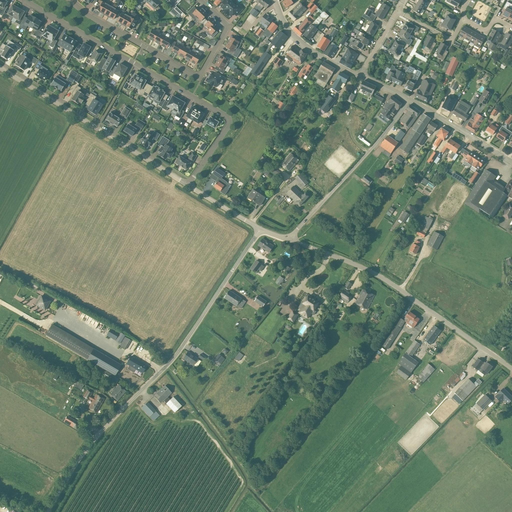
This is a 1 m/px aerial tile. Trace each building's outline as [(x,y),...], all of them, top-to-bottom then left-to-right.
[(145,0),(145,1),(157,12),(160,9),(157,6),(160,2),(157,0),(145,0)] [(171,7),(183,18),(185,16),(175,6),(177,4),(176,2),(177,0),(168,0),(173,5),(171,7)] [(223,10),(226,13),(234,4),(232,2),(233,1),(232,0),(224,0),(223,1),(226,4),(222,8),(223,10)] [(264,0),(255,0),(258,2),(254,7),(257,9),(264,0)] [(271,3),(267,0),(264,0),(257,9),(260,11),(264,7),(266,9),(271,3)] [(286,0),(283,3),(287,8),(293,3),(292,1),(292,0),(286,0)] [(419,0),(416,5),(423,9),(426,3),(420,0),(419,0)] [(94,9),(99,12),(104,4),(99,1),(94,9)] [(503,16),(508,19),(511,11),(511,4),(507,2),(504,7),(507,9),(503,16)] [(288,15),(295,21),(298,18),(306,9),(300,3),(293,10),(292,11),(291,11),(288,15)] [(99,12),(104,14),(108,6),(104,4),(99,12)] [(229,15),(231,16),(234,12),(237,15),(243,9),(237,4),(236,6),(234,4),(226,13),(229,16),(229,15)] [(375,16),(382,20),(385,15),(388,9),(386,7),(387,6),(382,4),(375,16)] [(9,16),(13,18),(18,9),(12,5),(7,14),(4,12),(1,18),(4,19),(5,18),(7,19),(9,16)] [(309,11),(312,14),(318,8),(315,5),(309,11)] [(413,11),(419,15),(423,9),(416,5),(413,11)] [(104,14),(108,17),(113,9),(108,6),(104,14)] [(195,19),(203,11),(199,7),(196,9),(194,7),(188,14),(194,20),(195,19)] [(15,22),(20,25),(23,19),(21,17),(24,12),(18,9),(13,18),(16,20),(15,22)] [(108,17),(113,20),(117,12),(113,9),(108,17)] [(365,15),(370,17),(373,11),(368,9),(365,15)] [(195,19),(201,25),(206,20),(204,18),(207,14),(203,11),(195,19)] [(444,21),(453,26),(456,20),(450,17),(452,14),(446,11),(443,16),(446,18),(444,21)] [(117,22),(122,24),(126,16),(121,14),(117,22)] [(255,34),(260,38),(273,19),(266,14),(261,20),(263,21),(261,24),(265,26),(262,30),(260,28),(255,34)] [(319,28),(317,27),(325,18),(321,15),(314,23),(311,26),(304,35),(310,40),(315,33),(317,35),(321,30),(319,28)] [(27,26),(30,28),(35,19),(32,17),(29,16),(25,22),(22,21),(19,27),(24,30),(27,26)] [(122,24),(126,27),(131,19),(126,16),(122,24)] [(293,30),(300,36),(312,23),(311,22),(314,19),(310,16),(307,19),(307,18),(299,27),(297,26),(293,30)] [(213,24),(215,22),(211,18),(208,22),(206,20),(201,25),(207,30),(207,31),(213,24)] [(30,34),(36,37),(40,30),(37,29),(41,22),(38,21),(38,20),(35,19),(30,28),(33,29),(30,34)] [(126,27),(131,30),(135,22),(131,19),(126,27)] [(444,28),(450,31),(453,26),(444,21),(443,24),(440,23),(437,28),(442,31),(444,28)] [(366,32),(373,36),(378,27),(371,22),(369,25),(370,26),(366,32)] [(278,27),(273,23),(268,29),(267,29),(263,34),(269,39),(273,33),(278,27)] [(210,36),(212,38),(217,33),(215,30),(217,28),(213,24),(207,31),(207,30),(206,32),(206,34),(209,36),(210,36)] [(42,36),(47,39),(52,28),(51,28),(51,27),(49,26),(47,25),(43,33),(39,31),(35,38),(39,40),(42,36)] [(405,25),(402,30),(410,35),(412,32),(414,33),(416,31),(417,32),(419,28),(413,25),(411,28),(405,25)] [(459,36),(464,39),(469,30),(464,26),(459,36)] [(54,29),(52,28),(47,39),(51,42),(49,46),(53,48),(54,45),(57,41),(53,39),(58,31),(56,31),(56,30),(55,29),(54,29)] [(147,38),(154,41),(158,33),(160,31),(157,29),(155,31),(152,29),(147,38)] [(404,39),(403,42),(408,45),(409,46),(412,40),(408,38),(410,35),(402,30),(399,36),(404,39)] [(464,39),(469,42),(475,32),(469,30),(464,39)] [(490,50),(493,51),(499,40),(496,38),(499,34),(497,33),(497,31),(495,30),(494,31),(493,30),(488,40),(491,43),(489,47),(490,50)] [(271,43),(279,49),(288,37),(280,31),(271,43)] [(154,41),(160,45),(164,36),(165,37),(166,34),(163,32),(161,35),(158,33),(154,41)] [(365,45),(367,46),(370,41),(366,39),(368,36),(360,32),(357,36),(360,38),(358,41),(365,45)] [(469,42),(474,45),(480,35),(475,32),(469,42)] [(317,47),(324,52),(330,41),(331,42),(335,36),(331,33),(327,39),(323,37),(317,47)] [(167,34),(166,34),(165,37),(164,36),(160,45),(166,48),(172,38),(169,36),(169,35),(167,34)] [(501,44),(508,48),(511,40),(511,37),(506,34),(501,44)] [(58,45),(64,49),(65,46),(70,38),(64,35),(58,45)] [(474,46),(479,49),(485,38),(480,35),(474,45),(474,46)] [(231,38),(228,42),(236,47),(239,49),(241,44),(243,41),(236,36),(234,40),(231,38)] [(340,44),(343,46),(348,38),(345,36),(340,44)] [(424,50),(430,54),(434,47),(431,46),(435,40),(429,36),(425,42),(423,45),(426,47),(424,50)] [(64,49),(70,52),(76,42),(70,38),(65,46),(64,49)] [(349,46),(356,50),(358,48),(362,50),(365,45),(358,41),(356,40),(354,43),(352,41),(349,46)] [(392,47),(401,51),(402,48),(405,50),(406,48),(407,48),(408,45),(403,42),(401,45),(395,41),(392,47)] [(171,51),(178,55),(182,46),(184,44),(181,42),(179,45),(176,43),(171,51)] [(227,52),(233,56),(237,50),(235,49),(236,47),(228,42),(226,47),(229,49),(227,52)] [(436,58),(443,61),(447,54),(444,53),(447,47),(441,43),(438,49),(437,49),(435,53),(438,54),(436,58)] [(0,56),(6,60),(9,55),(10,55),(13,50),(6,46),(2,44),(0,47),(0,48),(3,50),(3,51),(4,51),(0,56)] [(83,58),(90,47),(83,44),(82,46),(78,44),(72,55),(71,56),(78,59),(80,56),(83,58)] [(184,58),(189,50),(190,47),(187,45),(185,48),(182,46),(178,55),(184,58)] [(324,54),(332,59),(338,50),(330,45),(324,54)] [(293,60),(300,65),(308,54),(301,50),(300,51),(293,46),(286,55),(287,56),(286,58),(291,62),(293,60)] [(393,58),(398,61),(401,56),(399,54),(401,51),(392,47),(389,52),(395,55),(393,58)] [(415,53),(417,49),(413,47),(410,56),(413,57),(413,56),(426,62),(428,58),(415,53)] [(184,58),(190,61),(195,53),(196,51),(193,49),(191,51),(189,50),(184,58)] [(340,63),(350,69),(353,64),(358,54),(353,51),(352,52),(348,49),(343,58),(342,58),(340,63)] [(85,62),(90,65),(92,61),(96,63),(99,58),(100,59),(101,56),(100,55),(101,54),(95,50),(91,58),(88,57),(85,62)] [(250,73),(256,77),(271,56),(265,51),(250,73)] [(190,61),(195,64),(199,57),(201,54),(198,52),(197,54),(195,53),(190,61)] [(19,68),(23,71),(26,66),(27,66),(28,65),(27,64),(28,64),(27,63),(29,60),(34,64),(37,60),(28,55),(26,58),(21,55),(19,58),(18,57),(16,61),(17,61),(15,65),(16,66),(15,67),(19,69),(19,68)] [(218,61),(228,66),(232,59),(226,55),(224,58),(220,56),(218,61)] [(273,63),(280,67),(283,62),(277,57),(273,63)] [(445,74),(452,77),(460,60),(453,57),(445,74)] [(114,61),(109,58),(107,62),(105,60),(104,62),(101,60),(98,66),(101,68),(103,69),(102,71),(107,73),(108,72),(110,69),(113,65),(112,65),(114,61)] [(217,71),(223,74),(228,66),(218,61),(215,65),(219,68),(217,71)] [(316,83),(324,88),(331,76),(335,69),(324,63),(315,77),(318,79),(316,83)] [(114,74),(121,78),(126,68),(124,67),(125,66),(121,64),(121,65),(119,64),(117,68),(114,66),(109,75),(112,77),(114,74)] [(298,76),(303,79),(305,76),(307,77),(313,68),(308,65),(306,70),(304,68),(298,76)] [(392,82),(400,86),(404,78),(403,78),(405,74),(394,69),(395,67),(392,66),(385,79),(386,80),(386,81),(388,81),(389,81),(391,82),(392,82)] [(42,71),(39,70),(36,76),(38,77),(38,78),(41,80),(42,79),(44,81),(46,78),(47,79),(50,74),(43,70),(42,71)] [(405,88),(412,92),(416,84),(415,84),(421,72),(417,70),(416,71),(414,75),(415,76),(412,82),(409,81),(405,88)] [(213,85),(220,89),(222,85),(221,85),(225,78),(216,73),(214,76),(210,74),(206,81),(210,84),(213,86),(213,85)] [(331,89),(338,92),(343,83),(345,84),(349,77),(341,73),(331,89)] [(67,79),(73,83),(76,78),(70,74),(67,79)] [(75,82),(79,84),(83,77),(79,75),(75,82)] [(135,87),(140,77),(137,75),(137,76),(134,75),(132,79),(132,78),(130,81),(131,81),(129,84),(126,82),(123,88),(126,90),(127,88),(129,89),(131,87),(134,88),(135,87)] [(142,96),(148,86),(145,85),(144,85),(143,84),(145,81),(143,80),(143,79),(140,77),(135,87),(138,89),(137,90),(137,91),(138,92),(138,93),(139,93),(143,95),(142,96)] [(57,89),(61,91),(65,85),(66,86),(68,82),(61,78),(59,81),(55,78),(50,85),(54,87),(54,88),(57,90),(57,89)] [(449,88),(455,91),(460,81),(454,79),(449,88)] [(414,97),(427,103),(435,85),(424,80),(419,91),(417,90),(414,97)] [(352,107),(363,112),(370,97),(371,98),(376,87),(363,81),(359,89),(360,89),(352,107)] [(71,101),(77,104),(78,102),(81,104),(84,99),(82,97),(83,95),(79,92),(81,89),(77,86),(72,95),(74,96),(71,101)] [(146,97),(152,100),(159,88),(158,87),(157,87),(156,87),(155,88),(153,87),(152,89),(150,88),(151,88),(148,86),(142,96),(146,98),(146,97)] [(289,94),(293,97),(299,89),(295,86),(290,92),(291,92),(289,94)] [(157,105),(161,107),(165,101),(166,98),(163,97),(162,96),(164,93),(162,92),(162,91),(162,90),(161,90),(161,89),(160,88),(159,88),(152,100),(158,104),(157,105)] [(478,100),(484,104),(491,94),(485,90),(478,100)] [(349,92),(345,100),(351,103),(355,95),(349,92)] [(90,112),(95,115),(99,109),(100,109),(103,105),(98,102),(98,103),(94,100),(96,97),(90,94),(86,100),(87,101),(85,105),(86,104),(90,106),(88,109),(91,111),(90,112)] [(372,100),(381,105),(384,99),(375,94),(372,100)] [(319,108),(326,114),(336,100),(329,95),(319,108)] [(168,107),(172,110),(178,100),(176,98),(176,99),(172,96),(168,104),(164,102),(165,101),(161,107),(161,108),(166,111),(168,107)] [(381,114),(390,121),(402,105),(391,96),(387,102),(383,108),(384,108),(381,114)] [(442,108),(450,112),(456,101),(448,96),(442,108)] [(468,107),(472,109),(478,99),(474,97),(468,107)] [(175,116),(180,119),(184,112),(184,111),(183,113),(180,111),(184,103),(180,101),(178,100),(172,110),(177,112),(175,116)] [(151,110),(153,106),(144,102),(142,106),(151,110)] [(400,122),(409,128),(420,112),(409,105),(406,109),(408,111),(400,122)] [(131,111),(125,107),(120,115),(119,117),(111,112),(110,113),(105,120),(110,123),(109,123),(110,123),(112,124),(112,125),(117,127),(121,120),(122,119),(121,118),(122,117),(126,119),(131,111)] [(186,117),(192,120),(197,111),(196,110),(196,109),(193,107),(192,108),(191,107),(186,117)] [(453,113),(465,121),(468,116),(466,115),(467,112),(460,107),(458,110),(456,108),(453,113)] [(192,120),(198,124),(203,114),(202,114),(202,113),(199,111),(198,112),(197,111),(192,120)] [(400,149),(408,154),(431,119),(423,114),(400,149)] [(466,127),(475,133),(484,119),(477,114),(472,120),(471,119),(466,127)] [(206,124),(214,128),(215,127),(216,127),(218,123),(217,123),(218,122),(214,120),(211,119),(210,118),(207,122),(205,120),(202,125),(204,127),(206,124)] [(131,136),(132,136),(135,130),(136,130),(138,126),(141,129),(144,124),(138,120),(135,125),(133,128),(128,125),(127,125),(124,131),(123,131),(124,131),(131,136)] [(176,125),(182,128),(185,123),(179,120),(176,125)] [(427,133),(431,135),(433,132),(434,132),(438,126),(431,122),(427,128),(429,129),(427,133)] [(364,131),(369,133),(373,126),(369,123),(364,131)] [(249,124),(244,130),(254,137),(258,132),(261,133),(263,130),(257,126),(255,129),(249,124)] [(486,131),(493,135),(499,126),(496,124),(494,127),(490,124),(486,131)] [(500,132),(497,137),(503,142),(507,136),(509,138),(511,133),(511,132),(502,126),(499,131),(500,132)] [(433,145),(437,148),(442,140),(444,141),(449,134),(441,128),(436,136),(438,137),(433,145)] [(385,150),(391,154),(405,134),(400,130),(393,139),(388,136),(380,146),(385,150)] [(145,147),(147,148),(148,145),(149,146),(151,142),(153,139),(156,141),(159,135),(154,132),(151,137),(146,134),(144,138),(144,137),(141,141),(142,141),(140,144),(142,145),(141,146),(145,148),(145,147)] [(417,143),(421,146),(427,137),(422,134),(417,143)] [(159,156),(165,160),(167,157),(169,159),(172,154),(170,152),(171,150),(165,146),(169,141),(162,137),(157,145),(161,147),(158,152),(160,153),(159,156)] [(447,148),(450,150),(455,143),(450,139),(441,152),(443,153),(447,148)] [(237,141),(232,147),(242,154),(246,148),(249,149),(252,145),(246,141),(243,145),(237,141)] [(452,159),(460,146),(455,143),(450,150),(452,152),(451,154),(452,155),(450,158),(452,159)] [(434,151),(427,161),(431,164),(438,154),(434,151)] [(474,162),(477,157),(470,153),(468,155),(464,152),(462,155),(466,158),(464,161),(471,166),(472,164),(474,162)] [(183,168),(186,170),(190,163),(191,161),(192,162),(196,156),(192,153),(188,159),(187,162),(179,157),(175,163),(179,166),(182,168),(183,168)] [(281,164),(289,171),(299,160),(291,153),(281,164)] [(394,162),(400,166),(404,160),(398,156),(394,162)] [(484,162),(477,157),(474,162),(471,166),(478,170),(480,167),(481,167),(484,162)] [(508,197),(511,191),(511,190),(510,190),(506,188),(494,180),(496,177),(486,170),(464,203),(479,214),(482,210),(493,218),(507,196),(508,197)] [(480,174),(476,172),(469,182),(473,184),(480,174)] [(303,187),(309,182),(300,173),(295,178),(303,187)] [(362,180),(370,185),(372,181),(365,176),(362,180)] [(214,187),(221,191),(226,183),(223,181),(221,184),(218,182),(214,187)] [(254,201),(261,205),(265,198),(253,190),(248,198),(254,202),(254,201)] [(284,212),(284,213),(285,213),(284,214),(286,216),(287,216),(290,218),(290,219),(291,218),(300,209),(300,208),(297,206),(300,203),(301,204),(302,204),(305,201),(305,200),(297,193),(297,192),(297,193),(294,196),(293,197),(294,197),(296,199),(294,202),(293,203),(292,204),(289,202),(285,207),(286,208),(286,209),(286,208),(287,209),(284,212)] [(276,203),(278,205),(283,200),(278,195),(275,199),(278,202),(276,203)] [(503,216),(508,220),(511,216),(511,213),(511,205),(510,204),(505,212),(503,216)] [(399,220),(404,223),(409,215),(404,211),(399,220)] [(428,230),(435,216),(428,212),(421,226),(428,230)] [(427,245),(437,250),(444,236),(434,231),(427,245)] [(258,246),(269,253),(273,246),(263,239),(258,246)] [(414,239),(409,251),(416,255),(421,243),(414,239)] [(250,270),(256,274),(262,264),(256,260),(250,270)] [(338,297),(347,303),(353,295),(344,289),(338,297)] [(355,304),(367,310),(374,295),(363,289),(359,296),(360,296),(359,299),(358,298),(355,304)] [(224,298),(236,307),(242,299),(229,291),(224,298)] [(51,301),(41,295),(35,305),(45,311),(51,301)] [(254,301),(263,307),(267,301),(258,296),(254,301)] [(319,304),(308,297),(303,304),(304,305),(299,313),(308,319),(311,314),(314,316),(316,312),(314,311),(319,304)] [(287,319),(293,323),(299,315),(292,310),(287,319)] [(406,323),(414,328),(419,320),(416,317),(409,312),(405,318),(405,319),(404,321),(407,323),(406,323)] [(382,346),(388,349),(401,329),(398,327),(403,320),(400,318),(382,346)] [(45,335),(115,376),(121,365),(51,324),(45,335)] [(423,340),(430,345),(441,331),(434,326),(423,340)] [(111,329),(107,336),(115,341),(119,333),(111,329)] [(115,341),(120,344),(125,336),(120,333),(115,341)] [(120,346),(126,349),(131,341),(125,337),(120,346)] [(396,373),(406,380),(411,374),(419,363),(411,358),(420,345),(414,341),(405,353),(398,364),(401,366),(396,373)] [(183,359),(193,366),(198,359),(188,352),(183,359)] [(239,352),(234,358),(239,361),(243,355),(239,352)] [(136,369),(142,373),(146,366),(131,357),(127,364),(129,366),(127,369),(133,373),(136,369)] [(472,367),(485,376),(487,373),(488,373),(492,367),(486,363),(486,364),(484,362),(483,363),(478,359),(472,367)] [(420,383),(422,384),(435,370),(428,364),(418,378),(421,381),(420,383)] [(109,381),(115,384),(119,379),(106,372),(104,371),(102,374),(104,376),(103,377),(109,380),(109,381)] [(455,393),(463,401),(476,387),(468,379),(455,393)] [(76,382),(74,387),(81,390),(83,385),(76,382)] [(110,395),(117,401),(125,391),(118,385),(110,395)] [(165,386),(154,397),(160,404),(164,401),(175,413),(181,406),(173,397),(170,400),(167,397),(171,394),(165,386)] [(504,400),(508,404),(511,399),(511,397),(503,389),(495,397),(501,403),(504,400)] [(89,409),(96,413),(105,399),(96,395),(94,398),(90,397),(92,393),(87,390),(83,397),(85,398),(88,400),(89,399),(93,401),(89,409)] [(476,404),(483,410),(492,401),(485,394),(476,404)] [(141,409),(154,421),(159,416),(147,403),(141,409)] [(64,422),(77,430),(79,425),(78,423),(67,416),(64,422)]
